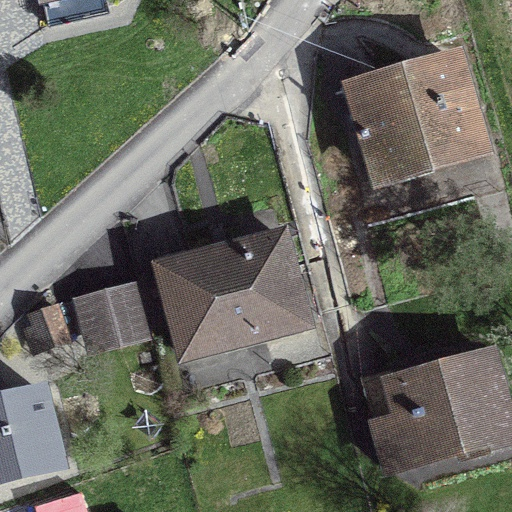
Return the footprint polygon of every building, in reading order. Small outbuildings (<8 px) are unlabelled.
[(41,0),(51,39),(109,26),(103,0),(41,0)] [(431,176),(482,160),(457,72),(356,100),(378,180),(429,165),(431,176)] [(220,347),(223,356),(304,335),(282,247),(160,279),(180,357),(220,347)] [(135,294),(77,310),(91,362),(149,347),(135,294)] [(483,357),(367,389),(383,450),(417,441),(424,466),(464,456),(465,463),(511,449),(511,441),(492,366),(485,368),(483,357)] [(0,489),(61,474),(42,399),(0,409),(0,489)]
